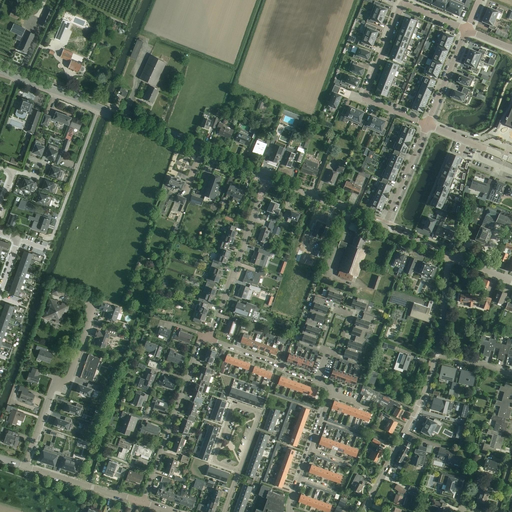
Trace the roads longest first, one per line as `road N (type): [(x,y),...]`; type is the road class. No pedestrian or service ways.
road 1 (tertiary): [(0,70),(267,177)]
road 2 (residential): [(24,466),(49,395),(68,382),(94,309)]
road 3 (residential): [(363,511),(436,354)]
road 4 (unclassified): [(204,337),(267,177)]
road 5 (residential): [(427,124),(365,97),(403,6)]
road 6 (residential): [(238,470),(258,413),(232,404),(212,460)]
road 7 (tertiary): [(384,226),(267,177)]
road 8 (residential): [(204,337),(317,381)]
